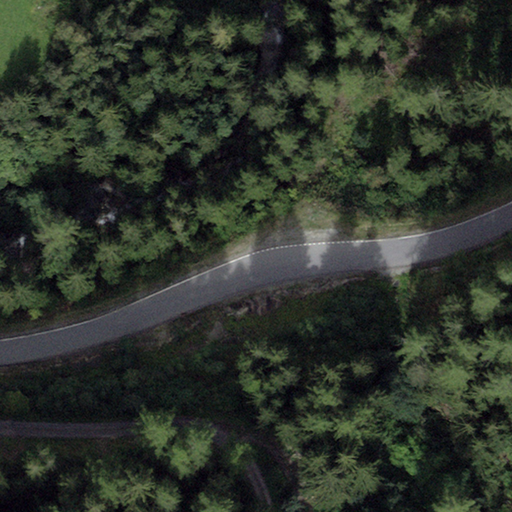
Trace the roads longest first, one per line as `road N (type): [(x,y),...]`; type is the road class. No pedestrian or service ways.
road 1 (unclassified): [(511,217),(433,247),(278,265),(93,333),(0,353)]
road 2 (track): [(0,428),(230,448),(272,511)]
